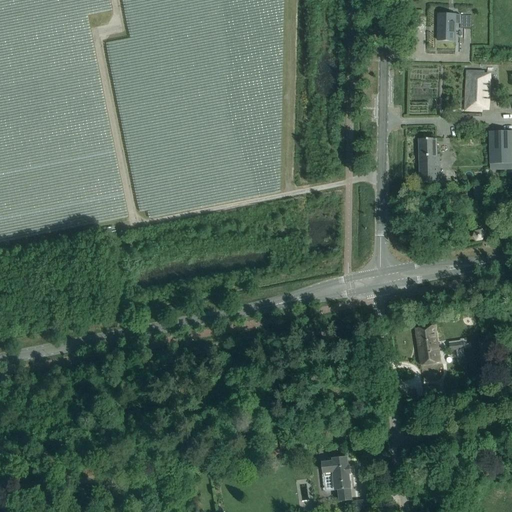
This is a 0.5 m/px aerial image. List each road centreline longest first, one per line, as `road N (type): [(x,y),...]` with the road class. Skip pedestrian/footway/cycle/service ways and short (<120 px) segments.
road 1 (tertiary): [(0,360),(379,280)]
road 2 (unknown): [(393,415),(378,406),(364,354),(324,329),(129,369),(122,383)]
road 3 (tertiary): [(379,280),(384,0)]
road 4 (unclassified): [(399,467),(379,280)]
road 5 (tertiary): [(379,280),(511,258)]
